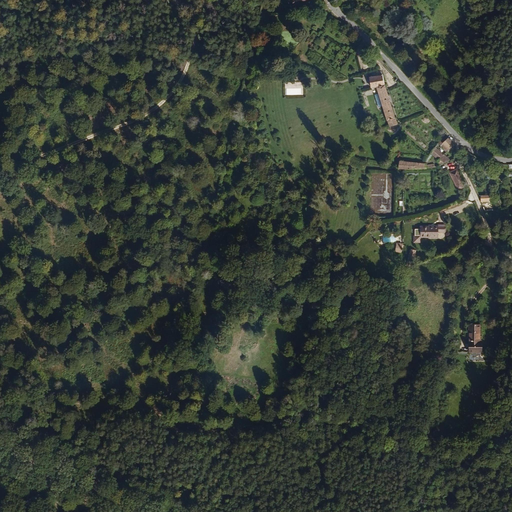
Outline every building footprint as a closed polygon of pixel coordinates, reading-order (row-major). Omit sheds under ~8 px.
[(401,123),(388,71),(382,73),(383,76),(375,78),(378,89),(383,87),(383,90),(381,91),(384,104),(387,103),(391,119),(392,118),(393,125),(401,123)] [(457,145),(454,141),(454,139),(447,132),(439,141),(449,152),(457,145)] [(458,168),(435,145),(432,149),(446,165),(444,167),(446,169),(458,168)] [(424,170),(424,163),(397,161),(397,168),(424,170)] [(460,176),(456,169),(451,172),(455,179),(460,176)] [(461,187),(464,184),(460,176),(455,179),(451,172),(449,173),(458,189),(461,187)] [(454,233),(454,225),(447,225),(447,226),(447,228),(438,228),(438,226),(429,226),(429,237),(448,237),(447,233),(454,233)] [(418,268),(423,252),(419,251),(414,267),(418,268)] [(490,343),(490,325),(479,325),(479,342),(479,353),(492,353),(492,343),(490,343)]
